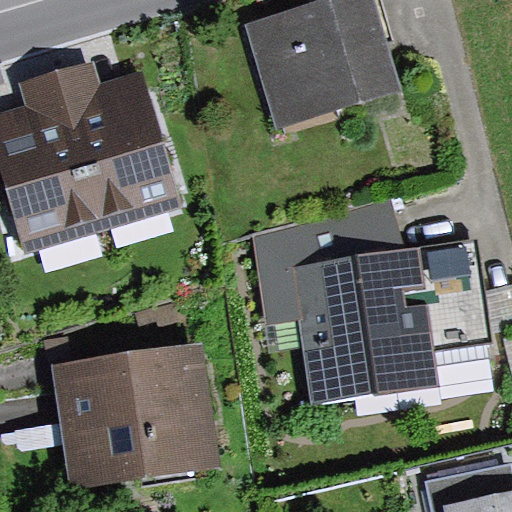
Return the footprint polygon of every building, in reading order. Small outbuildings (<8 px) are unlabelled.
[(395,91),(367,0),(353,0),(252,31),(276,111),(331,95),(335,109),(395,91)] [(70,124),(99,219),(171,198),(143,102),(70,124)] [(0,149),(27,240),(99,219),(70,124),(0,144),(0,149)] [(468,345),(488,342),(475,258),(403,268),(391,228),(343,241),(335,215),(258,236),(271,320),(312,315),(322,387),(408,375),(402,329),(465,320),(468,345)] [(511,331),(502,334),(511,377),(511,331)] [(129,376),(73,384),(86,473),(155,463),(158,484),(203,478),(187,367),(157,371),(155,357),(127,361),(129,376)] [(511,511),(511,489),(508,467),(427,483),(432,511),(511,511)]
